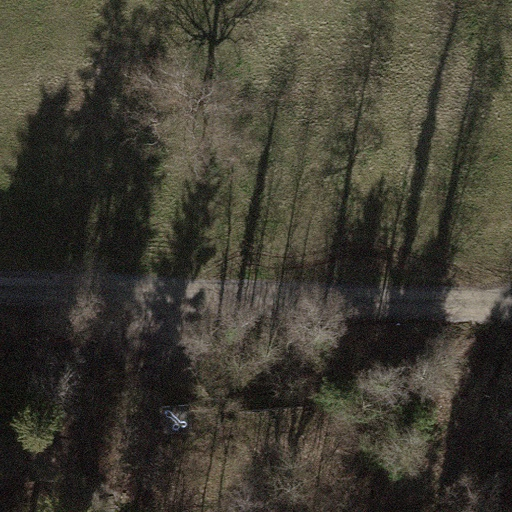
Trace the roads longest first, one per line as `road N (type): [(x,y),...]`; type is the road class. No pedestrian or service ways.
road 1 (track): [(0,289),(511,304)]
road 2 (track): [(0,376),(128,325),(162,290)]
